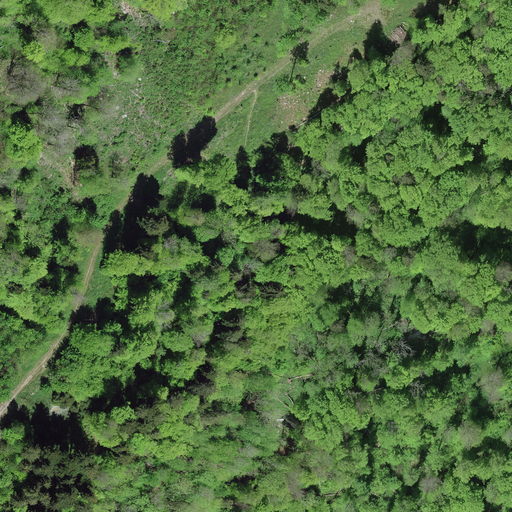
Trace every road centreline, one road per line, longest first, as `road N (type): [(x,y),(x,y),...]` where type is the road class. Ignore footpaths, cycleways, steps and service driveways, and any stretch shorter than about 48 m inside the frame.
road 1 (track): [(0,415),(78,312),(97,248),(122,202),(258,85)]
road 2 (track): [(511,348),(480,369),(380,511)]
road 3 (track): [(379,0),(258,85)]
